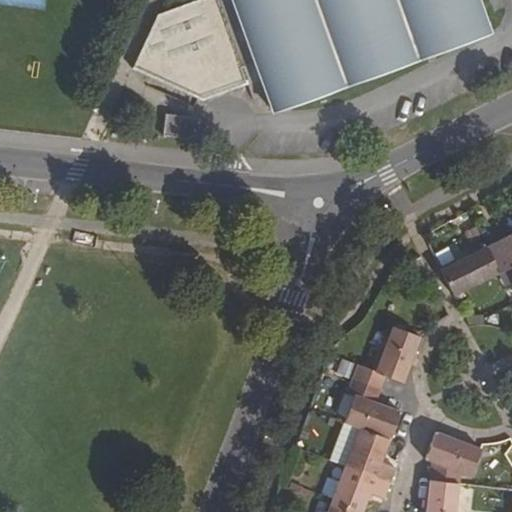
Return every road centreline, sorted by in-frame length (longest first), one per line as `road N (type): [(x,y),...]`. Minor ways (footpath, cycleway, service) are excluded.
road 1 (residential): [(318,202),(311,264),(212,511)]
road 2 (residential): [(0,160),(318,202)]
road 3 (residential): [(318,202),(511,106)]
